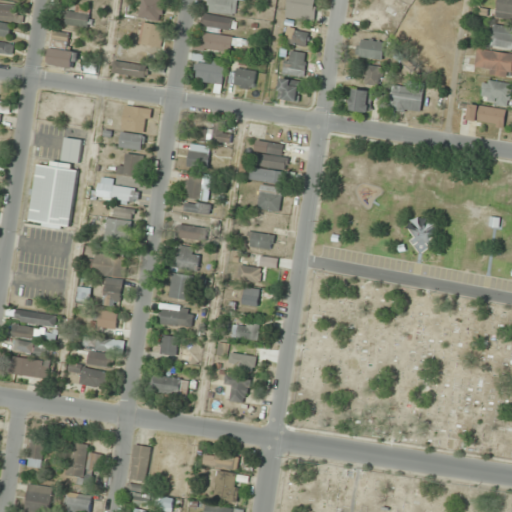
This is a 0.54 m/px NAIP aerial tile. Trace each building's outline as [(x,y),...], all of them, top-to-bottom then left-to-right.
[(166,1),(163,0),(147,0),(143,15),(160,20),(166,1)] [(245,0),(208,0),(207,12),(234,15),(236,2),(245,3),(245,0)] [(286,0),(285,18),(313,21),(315,0),(286,0)] [(511,20),(511,0),(497,0),(494,17),(511,20)] [(22,5),(0,3),(0,18),(20,21),(22,5)] [(68,5),(64,24),(89,28),(92,10),(68,5)] [(201,25),(232,33),(235,20),(204,13),(201,25)] [(12,24),(0,22),(0,35),(10,37),(12,24)] [(162,48),(166,26),(143,22),(139,44),(162,48)] [(511,27),(495,24),(491,45),(511,48),(511,27)] [(289,45),(307,47),(309,33),(291,30),(289,45)] [(69,34),(54,31),(52,43),(66,46),(69,34)] [(197,49),(231,54),(233,44),(245,46),(247,39),(200,32),(197,49)] [(385,42),(360,37),(356,56),(382,61),(385,42)] [(0,54),(13,55),(14,42),(0,41),(0,54)] [(78,51),(50,48),(48,65),(77,68),(78,51)] [(475,72),(511,77),(511,73),(511,53),(478,49),(475,72)] [(283,74),(305,77),(308,53),(286,50),(283,74)] [(148,78),(149,65),(115,61),(113,74),(148,78)] [(223,84),(224,63),(196,62),(195,82),(223,84)] [(383,66),(367,65),(366,85),(382,86),(383,66)] [(236,88),(255,88),(255,70),(236,70),(236,88)] [(302,81),(281,78),(278,99),(298,102),(302,81)] [(509,105),(511,83),(483,80),(481,102),(509,105)] [(421,115),(425,83),(405,81),(405,86),(393,85),(390,112),(421,115)] [(350,111),(370,113),(373,91),(352,89),(350,111)] [(122,130),(119,146),(144,151),(151,109),(126,105),(122,130)] [(504,127),(506,109),(469,106),(467,123),(504,127)] [(231,142),(231,134),(224,134),(224,123),(213,123),(213,142),(231,142)] [(209,129),(196,127),(193,140),(207,142),(209,129)] [(62,161),(79,164),(84,141),(67,137),(62,161)] [(251,180),(283,185),(288,156),(283,155),(285,145),(266,142),(262,169),(253,168),(251,180)] [(207,173),(212,147),(192,143),(187,169),(207,173)] [(144,156),(127,153),(125,164),(118,163),(116,173),(140,177),(144,156)] [(35,164),(28,225),(71,230),(78,165),(51,162),(50,166),(35,164)] [(211,178),(189,175),(185,200),(186,200),(185,211),(209,215),(211,204),(207,203),(211,178)] [(115,188),(116,179),(102,178),(100,198),(139,201),(140,189),(115,188)] [(284,188),(263,184),(258,208),(279,213),(284,188)] [(102,241),(128,247),(135,211),(110,206),(102,241)] [(209,228),(180,225),(178,238),(207,242),(209,228)] [(274,235),(250,232),(248,246),(272,250),(274,235)] [(172,266),(196,272),(201,252),(178,245),(172,266)] [(125,278),(128,257),(92,253),(89,274),(125,278)] [(263,268),(240,264),(238,280),(260,284),(263,268)] [(192,299),(192,275),(171,274),(170,298),(192,299)] [(124,280),(106,279),(104,299),(121,301),(124,280)] [(90,302),(91,288),(78,287),(77,302),(90,302)] [(260,289),(244,287),(242,305),(258,307),(260,289)] [(159,325),(192,328),(193,311),(160,308),(159,325)] [(14,321),(54,327),(56,316),(16,309),(14,321)] [(98,327),(117,329),(119,312),(99,311),(98,327)] [(259,341),(260,325),(239,323),(238,339),(259,341)] [(11,336),(36,340),(38,329),(13,325),(11,336)] [(177,355),(178,337),(162,336),(161,354),(177,355)] [(112,368),(114,353),(124,354),(125,342),(89,337),(87,349),(89,349),(87,365),(112,368)] [(260,359),(236,355),(233,369),(257,373),(260,359)] [(13,378),(49,376),(48,358),(12,360),(13,378)] [(81,369),(80,385),(106,388),(108,372),(81,369)] [(187,396),(189,379),(151,376),(149,393),(187,396)] [(225,387),(231,388),(230,401),(248,402),(249,377),(225,376),(225,387)] [(26,466),(41,469),(47,437),(33,434),(26,466)] [(93,447),(73,442),(65,474),(84,479),(93,447)] [(129,479),(146,482),(152,447),(136,444),(129,479)] [(239,467),(239,454),(205,457),(205,469),(239,467)] [(216,500),(238,500),(238,473),(216,473),(216,500)] [(49,511),(52,489),(28,486),(24,511),(49,511)] [(127,492),(127,504),(154,504),(154,492),(127,492)] [(79,511),(90,511),(93,497),(66,493),(64,510),(79,511)] [(168,511),(171,511),(174,499),(160,497),(158,510),(168,511)]
